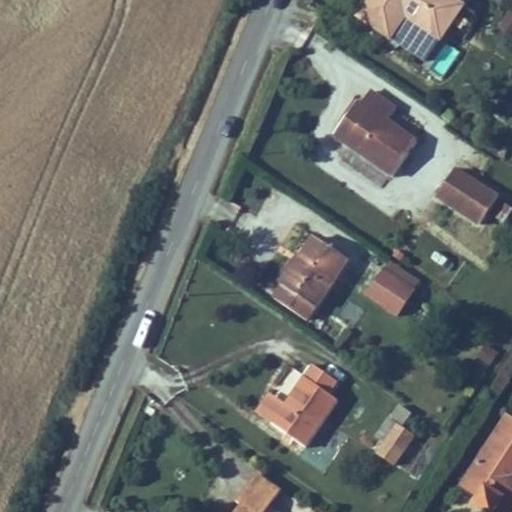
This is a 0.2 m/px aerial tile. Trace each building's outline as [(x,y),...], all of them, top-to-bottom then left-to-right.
[(450,0),(361,0),(385,17),(419,43),(425,35),(437,18),(450,0)] [(511,14),(505,11),(496,29),(511,36),(511,14)] [(354,83),(350,80),(330,109),(398,157),(420,126),(391,105),(400,93),(364,69),(354,83)] [(510,183),(463,151),(444,180),(491,212),(510,183)] [(348,244),(317,222),(275,281),(306,302),(348,244)] [(414,272),(389,254),(370,281),(395,299),(414,272)] [(488,370),(500,353),(483,342),(472,358),(488,370)] [(344,367),(318,350),(280,408),(316,432),(346,387),(336,379),(344,367)] [(367,448),(395,466),(416,436),(388,417),(367,448)] [(328,424),(320,436),(337,447),(345,435),(328,424)] [(511,437),(480,483),(498,495),(495,500),(511,509),(511,437)] [(252,497),(242,511),(283,511),(280,510),(295,488),(263,465),(245,492),(252,497)]
